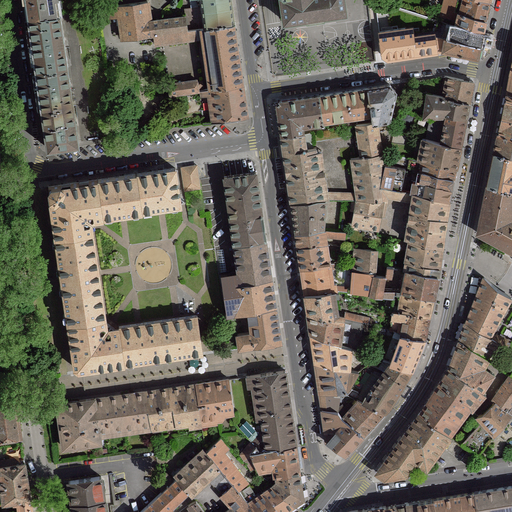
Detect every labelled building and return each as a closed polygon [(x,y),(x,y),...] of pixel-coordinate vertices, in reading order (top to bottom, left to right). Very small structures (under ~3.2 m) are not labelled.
[(59,0),(25,0),(28,18),(61,13),(59,0)] [(231,0),(200,0),(202,6),(205,28),(235,25),(231,0)] [(282,0),(286,21),(346,12),(344,0),(282,0)] [(398,15),(430,19),(430,18),(376,0),(374,0),(377,15),(382,15),(386,17),(386,13),(398,15)] [(455,12),(458,0),(445,0),(442,11),(441,15),(456,19),(457,19),(459,13),(458,13),(455,12)] [(466,0),(461,0),(458,13),(459,13),(457,19),(461,21),(463,14),(466,0)] [(490,3),(479,0),(466,0),(463,14),(486,21),(490,3)] [(148,2),(109,7),(110,18),(121,16),(122,25),(150,21),(148,2)] [(185,9),(186,16),(187,31),(197,29),(205,28),(202,6),(185,9)] [(68,65),(61,13),(28,18),(36,71),(67,66),(68,65)] [(397,30),(398,15),(386,13),(386,17),(385,28),(389,29),(397,30)] [(486,21),(463,14),(461,21),(460,27),(483,35),(486,21)] [(428,34),(429,27),(430,19),(398,15),(397,30),(428,34)] [(186,16),(160,20),(162,34),(187,31),(186,16)] [(160,20),(150,21),(122,25),(124,39),(155,35),(162,34),(160,20)] [(235,25),(205,28),(206,37),(213,88),(244,83),(235,25)] [(481,46),(483,35),(460,27),(454,25),(452,26),(451,29),(452,31),(453,31),(451,38),(481,46)] [(442,36),(443,29),(429,27),(428,34),(442,36)] [(205,28),(197,29),(198,38),(206,37),(205,28)] [(198,38),(197,29),(187,31),(162,34),(163,43),(198,38)] [(427,39),(428,34),(397,30),(389,29),(389,38),(390,44),(427,39)] [(163,43),(162,34),(155,35),(156,44),(163,43)] [(442,36),(428,34),(427,39),(431,38),(443,40),(440,49),(443,50),(446,39),(448,37),(442,36)] [(478,57),(481,46),(451,38),(448,37),(446,39),(443,50),(478,57)] [(429,53),(427,39),(390,44),(389,38),(381,39),(384,53),(391,52),(391,58),(429,53)] [(440,49),(443,40),(431,38),(427,39),(429,53),(440,52),(440,50),(440,49)] [(72,104),(67,66),(36,71),(42,109),(72,104)] [(446,94),(445,97),(469,103),(473,82),(450,77),(447,89),(446,94)] [(198,79),(169,84),(171,95),(199,91),(198,83),(198,79)] [(205,82),(198,83),(199,91),(207,90),(205,82)] [(249,117),(244,83),(213,88),(218,121),(249,117)] [(368,88),(372,114),(374,122),(378,122),(390,120),(397,92),(390,85),(368,88)] [(320,95),(324,122),(372,114),(368,88),(320,95)] [(429,117),(431,117),(448,116),(448,115),(466,118),(469,103),(445,97),(432,94),(429,117)] [(503,113),(511,115),(511,95),(507,94),(503,113)] [(324,122),(320,95),(280,102),(278,105),(282,135),(304,133),(303,127),(318,125),(324,124),(324,122)] [(78,142),(72,104),(42,109),(47,147),(78,142)] [(498,134),(511,138),(511,115),(503,113),(498,134)] [(448,116),(442,142),(461,146),(466,118),(448,115),(448,116)] [(442,142),(448,116),(431,117),(427,138),(442,142)] [(361,156),(381,153),(382,153),(378,122),(374,122),(357,125),(361,156)] [(311,132),(304,133),(282,135),(292,203),(318,199),(326,199),(329,199),(328,192),(327,188),(323,189),(321,178),(326,177),(325,170),(320,170),(317,147),(313,148),(311,132)] [(494,153),(511,157),(511,138),(498,134),(494,153)] [(427,138),(422,161),(424,161),(456,168),(461,146),(442,142),(427,138)] [(328,192),(329,199),(353,200),(370,200),(378,201),(381,186),(383,175),(384,169),(383,164),(381,153),(361,156),(351,158),(353,169),(358,168),(360,185),(355,185),(356,193),(328,192)] [(511,157),(494,153),(488,185),(511,192),(511,157)] [(422,169),(424,161),(422,161),(410,158),(409,164),(413,164),(412,168),(422,169)] [(422,169),(422,171),(454,178),(456,168),(424,161),(422,169)] [(200,188),(197,164),(189,165),(182,166),(185,190),(200,188)] [(383,175),(403,179),(404,179),(406,168),(388,165),(383,164),(384,169),(383,175)] [(137,174),(142,211),(181,205),(176,168),(137,174)] [(420,182),(418,193),(450,200),(454,178),(422,171),(420,182)] [(234,245),(266,240),(257,172),(224,177),(234,245)] [(98,180),(103,215),(103,217),(142,211),(137,174),(98,180)] [(403,179),(383,175),(381,186),(401,190),(403,179)] [(98,180),(49,187),(56,236),(90,231),(89,223),(94,216),(103,215),(98,180)] [(414,181),(412,192),(418,193),(420,182),(414,181)] [(511,192),(488,185),(478,233),(500,245),(511,222),(511,192)] [(408,201),(409,191),(401,190),(381,186),(378,201),(370,200),(366,227),(379,229),(381,212),(386,213),(389,198),(408,201)] [(410,240),(443,249),(445,232),(450,200),(418,193),(412,192),(409,191),(408,201),(412,202),(416,203),(415,213),(410,213),(408,223),(413,224),(410,240)] [(323,229),(326,199),(318,199),(292,203),(296,233),(320,229),(323,229)] [(353,225),(366,227),(370,200),(353,200),(352,207),(356,208),(353,225)] [(511,222),(500,245),(511,251),(511,222)] [(322,242),(320,229),(296,233),(298,245),(322,242)] [(93,230),(90,231),(56,236),(61,275),(99,269),(93,230)] [(266,240),(234,245),(238,272),(227,273),(232,313),(249,310),(249,311),(276,307),(266,240)] [(406,261),(440,268),(443,249),(410,240),(406,261)] [(325,264),(322,242),(298,245),(302,267),(325,264)] [(357,270),(376,272),(378,250),(355,248),(354,255),(359,255),(357,270)] [(406,270),(439,276),(440,268),(406,261),(405,270),(406,270)] [(328,264),(325,264),(302,267),(305,294),(332,291),(329,269),(328,264)] [(106,316),(99,269),(61,275),(69,322),(103,317),(106,316)] [(353,293),(371,294),(375,274),(376,275),(376,272),(357,270),(355,270),(353,293)] [(406,270),(402,292),(402,293),(408,294),(434,299),(439,276),(406,270)] [(383,290),(384,288),(386,277),(386,276),(376,275),(375,274),(371,294),(377,296),(382,296),(383,290)] [(467,323),(490,337),(492,334),(511,297),(502,291),(484,277),(467,323)] [(336,319),(332,291),(305,294),(308,312),(336,319)] [(406,312),(408,294),(402,293),(399,306),(401,306),(400,312),(405,313),(406,312)] [(408,294),(406,312),(430,316),(434,299),(408,294)] [(282,342),(276,307),(249,311),(252,332),(237,334),(239,348),(282,342)] [(402,332),(405,313),(400,312),(393,311),(392,323),(392,329),(398,331),(402,332)] [(336,319),(308,312),(311,333),(340,344),(344,322),(336,319)] [(374,324),(387,327),(392,329),(392,323),(344,312),(344,314),(345,314),(345,318),(374,324)] [(402,333),(402,335),(425,339),(430,316),(406,312),(405,313),(402,332),(402,333)] [(197,315),(158,321),(164,358),(203,352),(197,315)] [(104,325),(103,317),(69,322),(75,368),(79,370),(125,364),(120,329),(112,330),(104,325)] [(368,354),(374,324),(345,318),(344,322),(340,344),(352,348),(368,354)] [(119,327),(120,329),(125,364),(164,358),(158,321),(119,327)] [(459,340),(483,355),(493,339),(490,337),(467,323),(465,322),(459,340)] [(395,337),(398,331),(392,329),(387,327),(386,334),(395,337)] [(340,344),(311,333),(316,364),(350,370),(352,348),(340,344)] [(495,336),(492,334),(490,337),(493,339),(500,344),(503,346),(507,341),(499,336),(496,335),(495,336)] [(400,340),(391,363),(413,369),(425,339),(402,335),(400,340)] [(500,344),(493,339),(483,355),(486,357),(489,360),(500,344)] [(449,367),(481,390),(483,392),(492,380),(477,370),(486,357),(483,355),(459,340),(449,367)] [(483,368),(489,360),(486,357),(477,370),(492,380),(494,375),(483,368)] [(391,363),(386,370),(405,383),(413,369),(391,363)] [(359,372),(350,370),(316,364),(320,392),(340,391),(347,391),(359,372)] [(440,382),(470,403),(481,390),(449,367),(440,382)] [(258,419),(262,417),(274,410),(292,408),(286,370),(248,376),(249,388),(258,386),(260,401),(255,401),(258,419)] [(381,377),(368,396),(390,406),(405,383),(386,370),(381,377)] [(361,394),(368,396),(381,377),(373,372),(361,394)] [(508,410),(511,404),(511,376),(494,399),(496,401),(508,410)] [(196,384),(202,421),(218,418),(216,410),(221,410),(225,412),(225,414),(235,413),(230,379),(196,384)] [(433,393),(421,412),(449,432),(470,403),(440,382),(433,393)] [(146,391),(152,428),(189,423),(202,421),(196,384),(146,391)] [(146,391),(94,399),(100,435),(109,434),(108,429),(141,425),(142,430),(152,428),(146,391)] [(338,408),(340,391),(320,392),(322,407),(338,408)] [(368,396),(364,402),(384,412),(390,406),(368,396)] [(16,399),(0,401),(0,440),(22,437),(16,399)] [(100,435),(94,399),(58,404),(63,447),(101,441),(100,435)] [(351,406),(354,408),(373,425),(384,412),(364,402),(358,399),(351,406)] [(482,422),(487,427),(495,435),(511,414),(508,410),(496,401),(483,414),(477,416),(482,422)] [(264,428),(265,436),(267,450),(297,446),(292,408),(274,410),(262,417),(264,428)] [(344,419),(343,417),(340,419),(356,432),(358,430),(364,435),(373,425),(354,408),(344,419)] [(339,412),(338,411),(322,409),(327,441),(346,454),(364,435),(358,430),(356,432),(340,419),(343,417),(339,412)] [(202,421),(189,423),(190,427),(218,423),(218,421),(223,420),(225,417),(225,414),(225,412),(221,410),(216,410),(218,418),(202,421)] [(421,412),(377,472),(385,477),(401,475),(416,456),(427,463),(430,459),(449,432),(421,412)] [(485,430),(487,427),(482,422),(464,442),(473,449),(487,433),(485,430)] [(141,425),(108,429),(109,434),(142,430),(141,425)] [(220,468),(239,490),(248,483),(225,453),(231,449),(221,436),(207,450),(220,468)] [(261,451),(267,450),(265,436),(256,446),(261,451)] [(244,452),(248,455),(251,452),(256,446),(252,442),(244,452)] [(275,464),(277,476),(301,473),(297,446),(267,450),(261,451),(256,446),(251,452),(257,466),(258,467),(275,464)] [(220,468),(207,450),(181,475),(178,478),(190,493),(192,495),(194,493),(209,479),(220,468)] [(252,469),(257,466),(251,452),(248,455),(245,459),(252,469)] [(2,466),(16,464),(15,458),(1,460),(2,466)] [(0,475),(4,502),(18,500),(31,499),(25,463),(16,464),(2,466),(0,466),(0,475)] [(239,508),(247,501),(239,490),(220,468),(209,479),(232,504),(237,509),(239,508)] [(178,478),(181,475),(176,469),(165,480),(170,485),(178,478)] [(265,478),(274,485),(296,505),(305,499),(301,473),(277,476),(265,478)] [(73,503),(105,499),(101,476),(69,481),(73,503)] [(170,511),(190,493),(178,478),(170,485),(141,511),(170,511)] [(274,485),(265,491),(281,511),(285,511),(296,505),(274,485)] [(511,486),(475,492),(477,511),(507,511),(511,511),(511,486)] [(281,511),(265,491),(248,502),(256,511),(281,511)] [(477,511),(475,492),(456,495),(459,511),(477,511)] [(459,511),(456,495),(419,501),(420,511),(459,511)] [(18,500),(19,511),(32,511),(31,499),(18,500)] [(73,503),(73,511),(106,511),(105,499),(73,503)] [(205,511),(197,501),(191,503),(189,505),(192,509),(194,511),(205,511)] [(247,501),(239,508),(241,511),(256,511),(248,502),(247,501)] [(420,511),(419,501),(407,503),(408,511),(420,511)] [(397,511),(408,511),(407,503),(396,504),(397,511)]
